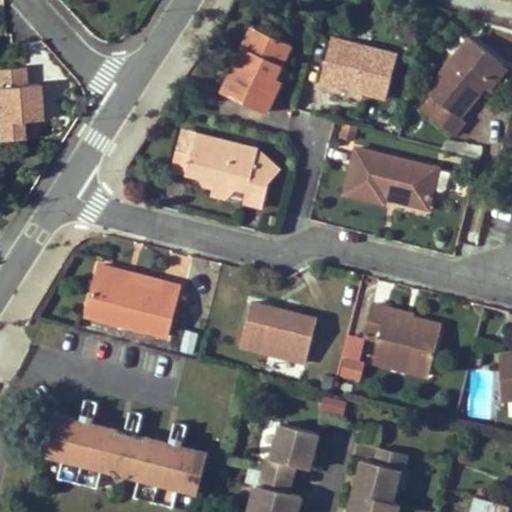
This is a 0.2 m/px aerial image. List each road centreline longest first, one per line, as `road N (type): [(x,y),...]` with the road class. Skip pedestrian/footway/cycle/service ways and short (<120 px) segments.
road 1 (residential): [(286,251),(312,236),(511,284)]
road 2 (residential): [(63,196),(286,251)]
road 3 (residential): [(125,98),(26,0)]
